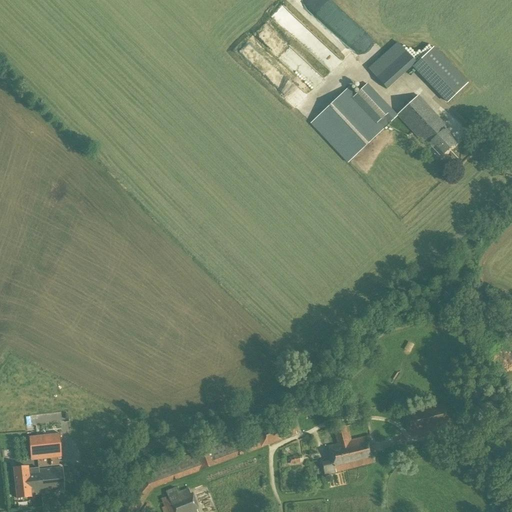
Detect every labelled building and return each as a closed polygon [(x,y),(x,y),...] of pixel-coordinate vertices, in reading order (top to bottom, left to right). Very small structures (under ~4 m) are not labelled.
[(386,52),(368,69),(386,90),(412,66),(416,63),(397,42),(386,52)] [(437,93),(446,103),(467,83),(433,47),(412,67),(437,93)] [(397,115),(367,84),(355,94),(348,87),(309,124),(347,163),(386,127),(380,121),(383,118),(388,124),(398,116),(426,146),(428,144),(441,157),(456,142),(444,129),(447,127),(417,95),(397,115)] [(289,414),(302,405),(298,400),(286,409),(289,414)] [(413,438),(449,430),(447,424),(451,423),(450,420),(448,412),(447,407),(406,417),(407,422),(408,429),(409,433),(412,432),(413,438)] [(291,417),(252,431),(259,449),(270,445),(276,442),(297,435),(296,432),(298,431),(297,428),(293,419),(292,419),(291,417)] [(347,434),(346,429),(334,431),(337,444),(329,446),(331,454),(333,462),(322,464),(325,474),(375,463),(372,449),(369,437),(351,441),(349,433),(347,434)] [(259,449),(252,431),(153,468),(142,480),(152,489),(194,473),(199,472),(199,471),(216,464),(217,465),(243,455),(259,449)] [(31,461),(61,458),(58,434),(29,437),(31,461)] [(300,460),(299,456),(288,457),(289,465),(300,463),(300,460)] [(62,468),(39,470),(39,468),(28,469),(28,467),(14,468),(17,498),(31,497),(36,496),(36,494),(64,491),(62,468)] [(152,489),(142,480),(117,508),(118,511),(134,511),(134,510),(152,489)] [(198,507),(190,487),(176,493),(174,488),(166,491),(168,496),(161,499),(165,511),(197,511),(196,510),(199,509),(198,507)]
